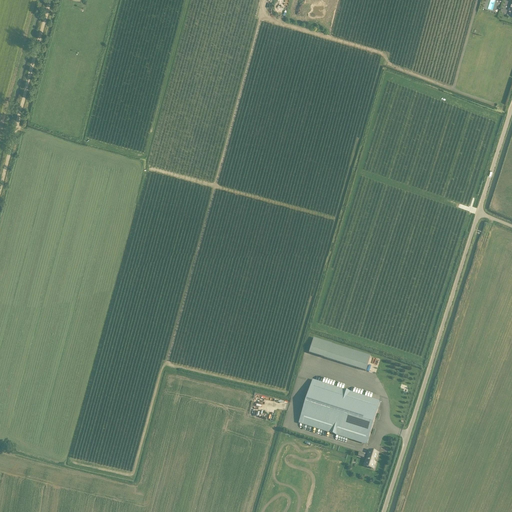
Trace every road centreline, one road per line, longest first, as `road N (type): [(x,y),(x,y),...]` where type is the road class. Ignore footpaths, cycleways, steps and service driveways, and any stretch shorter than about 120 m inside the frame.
road 1 (unclassified): [(384,511),(478,213)]
road 2 (unclassified): [(51,0),(0,193)]
